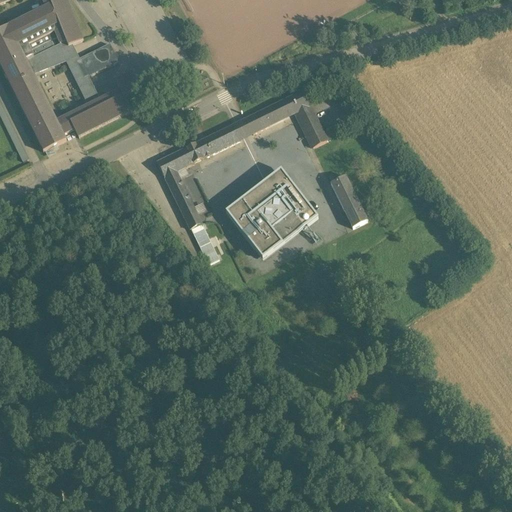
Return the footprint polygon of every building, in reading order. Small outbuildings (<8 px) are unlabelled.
[(42,0),(46,11),(58,40),(60,47),(67,44),(69,49),(73,47),(84,43),(83,43),(65,0),(42,0)] [(46,11),(0,33),(0,65),(1,67),(1,68),(24,57),(23,58),(26,62),(34,58),(31,53),(52,43),(58,40),(46,11)] [(52,43),(31,53),(34,58),(26,62),(33,76),(66,64),(89,108),(100,103),(89,79),(85,81),(76,63),(80,61),(73,47),(69,49),(67,44),(60,47),(55,49),(52,43)] [(80,61),(76,63),(85,81),(89,79),(119,63),(110,46),(80,61)] [(24,57),(1,68),(1,69),(2,68),(44,153),(43,154),(44,154),(67,143),(66,142),(64,138),(75,132),(79,140),(80,140),(79,138),(130,112),(131,114),(132,114),(124,100),(121,92),(100,103),(89,108),(57,124),(33,76),(26,62),(23,58),(24,57)] [(133,75),(116,84),(121,92),(124,100),(141,91),(133,75)] [(312,110),(304,93),(158,165),(166,181),(179,174),(295,118),(312,110)] [(28,162),(0,106),(0,116),(24,164),(28,162)] [(312,110),(295,118),(312,152),(329,143),(312,110)] [(281,172),(226,215),(263,263),(318,220),(281,172)] [(179,174),(166,181),(189,229),(202,223),(179,174)] [(362,212),(346,179),(331,186),(353,231),(368,224),(362,212)]
